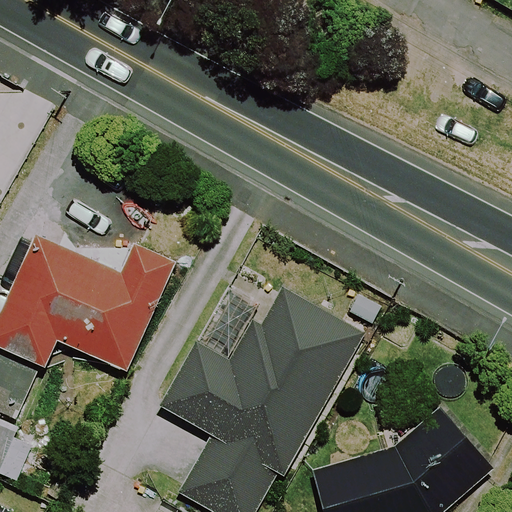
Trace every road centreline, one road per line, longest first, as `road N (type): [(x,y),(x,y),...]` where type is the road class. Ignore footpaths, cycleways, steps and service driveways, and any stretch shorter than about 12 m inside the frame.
road 1 (trunk): [(36,0),(511,273)]
road 2 (unknown): [(275,137),(100,511)]
